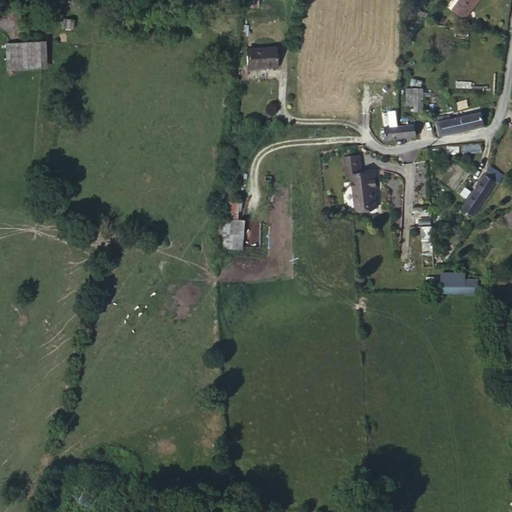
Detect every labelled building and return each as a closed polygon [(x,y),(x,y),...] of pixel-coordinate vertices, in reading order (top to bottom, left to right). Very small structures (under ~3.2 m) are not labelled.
[(463,0),(454,14),(467,22),(481,0),(463,0)] [(459,34),(467,22),(454,14),(446,26),(459,34)] [(45,41),(5,43),(7,71),(47,69),(45,41)] [(275,49),(245,52),(247,73),(277,69),(275,49)] [(426,85),(414,85),(414,100),(413,100),(413,108),(425,108),(426,85)] [(444,110),(444,116),(446,130),(482,124),(480,111),(453,115),(452,109),(444,110)] [(444,116),(436,117),(437,132),(446,130),(444,116)] [(384,137),(417,133),(416,121),(383,126),(384,137)] [(387,184),(386,171),(378,171),(380,184),(387,184)] [(351,212),(369,211),(368,194),(372,194),(371,177),(349,178),(351,212)] [(238,219),(240,201),(233,200),(234,186),(221,185),(219,218),(238,219)] [(479,189),(454,220),(467,230),(491,198),(479,189)] [(215,247),(241,249),(243,220),(216,219),(215,247)] [(466,273),(442,273),(442,293),(477,294),(477,280),(466,279),(466,273)]
